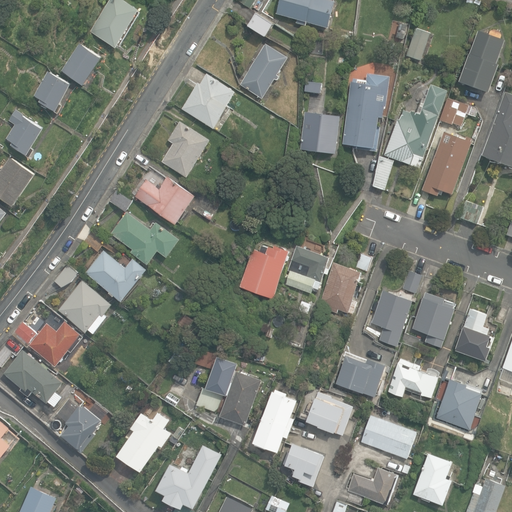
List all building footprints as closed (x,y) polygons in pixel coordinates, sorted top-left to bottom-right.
[(111,0),(92,31),(118,48),(141,10),(124,0),(111,0)] [(250,0),(249,3),(259,10),(265,0),(250,0)] [(308,22),(330,28),(337,2),(329,0),(281,0),(278,13),(298,19),(297,22),(307,25),(308,22)] [(250,26),(268,37),(275,24),(258,13),(250,26)] [(407,53),(421,58),(431,31),(416,26),(407,53)] [(460,80),(489,90),(499,63),(496,62),(505,38),(500,36),(501,33),(499,29),(493,27),(489,29),(488,32),(479,28),(460,80)] [(397,50),(394,40),(387,42),(390,52),(397,50)] [(63,71),(86,85),(104,58),(81,43),(63,71)] [(242,85),(263,98),(276,79),(278,80),(280,77),(278,75),(289,58),(268,44),(242,85)] [(41,102),(58,111),(73,84),(50,72),(36,96),(43,100),(41,102)] [(387,107),(391,76),(368,73),(368,80),(353,78),(344,144),(376,148),(380,117),(384,118),(386,107),(387,107)] [(190,108),(222,128),(245,92),(216,74),(209,84),(207,83),(190,108)] [(306,91),(321,93),(323,84),(307,81),(306,91)] [(385,152),(421,166),(449,89),(431,82),(426,96),(423,95),(417,111),(411,109),(411,110),(404,108),(400,118),(398,117),(385,152)] [(482,153),(511,163),(511,92),(505,90),(482,153)] [(453,121),(462,124),(469,104),(448,96),(440,118),(452,122),(453,121)] [(470,106),(467,114),(474,116),(477,108),(470,106)] [(13,145),(30,156),(46,129),(24,115),(25,114),(17,109),(10,120),(17,124),(8,139),(15,142),(13,145)] [(302,149),(337,153),(342,116),(306,111),(302,149)] [(168,166),(193,181),(216,145),(186,126),(174,144),(179,147),(168,166)] [(422,188),(437,193),(439,187),(452,192),(471,139),(444,129),(422,188)] [(373,183),(385,187),(394,158),(379,154),(373,183)] [(0,174),(0,195),(15,206),(37,174),(12,157),(0,174)] [(137,196),(178,224),(198,196),(169,176),(163,186),(159,184),(158,186),(149,180),(137,196)] [(111,201),(128,212),(135,201),(118,190),(111,201)] [(461,217),(478,223),(484,207),(467,200),(461,217)] [(0,224),(9,213),(0,205),(0,224)] [(133,252),(150,264),(160,250),(169,257),(182,239),(158,222),(153,230),(129,212),(113,233),(135,249),(133,252)] [(287,282),(313,291),(314,286),(319,287),(325,271),(328,272),(330,267),(327,266),(331,256),(297,244),(289,268),(292,269),(287,282)] [(241,286),(275,299),(292,251),(277,245),(276,248),(271,246),(271,248),(264,245),(262,251),(255,249),(241,286)] [(116,295),(124,301),(149,269),(135,259),(128,268),(105,250),(88,272),(113,291),(112,292),(116,295)] [(356,264),(368,268),(373,254),(362,250),(356,264)] [(339,306),(354,311),(358,300),(353,298),(360,279),(363,270),(335,260),(321,300),(331,304),(330,307),(337,310),(339,306)] [(57,281),(64,287),(74,282),(81,272),(70,263),(57,281)] [(402,287),(416,292),(423,274),(409,269),(402,287)] [(92,329),(97,333),(110,316),(107,314),(115,304),(85,280),(61,310),(89,332),(92,329)] [(191,294),(198,299),(201,293),(194,288),(191,294)] [(380,338),(397,344),(414,299),(384,288),(379,301),(375,300),(373,308),(377,309),(372,321),(384,325),(380,338)] [(427,340),(442,345),(445,336),(456,306),(454,305),(455,302),(444,299),(445,296),(427,290),(425,295),(424,295),(413,326),(430,332),(427,340)] [(300,308),(310,311),(312,303),(302,300),(300,308)] [(457,348),(486,358),(495,334),(488,332),(490,326),(484,324),(488,312),(471,306),(457,348)] [(32,345),(58,365),(71,349),(74,351),(86,336),(67,321),(59,331),(49,323),(32,345)] [(17,331),(31,343),(39,333),(25,322),(17,331)] [(402,341),(419,347),(422,339),(405,333),(402,341)] [(300,358),(314,363),(319,347),(305,342),(300,358)] [(51,401),(58,406),(65,396),(59,391),(66,382),(50,369),(51,367),(45,362),(43,364),(25,350),(7,373),(25,387),(24,389),(32,395),(35,390),(50,402),(51,401)] [(257,359),(264,361),(266,354),(260,352),(257,359)] [(385,365),(348,353),(338,380),(375,393),(385,365)] [(399,360),(388,389),(403,395),(405,388),(422,395),(423,392),(433,396),(441,374),(425,368),(424,370),(399,360)] [(222,416),(247,424),(263,380),(238,371),(222,416)] [(437,418),(471,430),(484,392),(468,387),(469,384),(451,378),(437,418)] [(287,392),(276,387),(275,390),(274,389),(254,441),(280,450),(286,435),(289,436),(296,417),(293,416),(299,399),(287,394),(287,392)] [(198,404),(217,412),(224,395),(204,388),(198,404)] [(344,434),(355,404),(319,390),(315,401),(310,399),(307,409),(311,411),(307,420),(344,434)] [(185,401),(172,393),(165,404),(179,412),(185,401)] [(29,407),(46,421),(54,410),(37,397),(29,407)] [(110,419),(89,401),(70,423),(74,426),(67,434),(84,449),(110,419)] [(120,455),(143,471),(161,445),(164,447),(172,434),(173,434),(165,429),(171,420),(160,412),(159,413),(155,410),(151,417),(144,412),(133,428),(137,430),(120,455)] [(126,416),(131,420),(135,415),(130,412),(126,416)] [(371,413),(361,440),(407,456),(417,429),(371,413)] [(0,462),(13,446),(3,437),(11,427),(0,419),(0,462)] [(326,452),(296,441),(292,451),(289,450),(285,462),(298,467),(295,474),(303,477),(302,479),(316,485),(328,454),(325,453),(326,452)] [(174,511),(197,511),(185,505),(186,503),(195,508),(223,454),(205,445),(190,473),(189,472),(190,469),(184,466),(182,469),(172,464),(159,490),(169,494),(166,499),(178,505),(174,511)] [(414,491),(444,501),(452,477),(450,477),(451,473),(448,472),(452,459),(429,451),(414,491)] [(354,471),(348,489),(388,502),(399,471),(378,464),(374,477),(354,471)] [(495,511),(506,482),(486,475),(483,484),(476,481),(473,489),(474,490),(465,511),(495,511)] [(52,511),(59,497),(34,486),(22,511),(52,511)] [(273,493),(267,507),(278,511),(285,511),(291,500),(273,493)] [(221,511),(252,511),(255,508),(229,496),(221,511)] [(331,511),(343,511),(347,503),(337,499),(331,511)]
